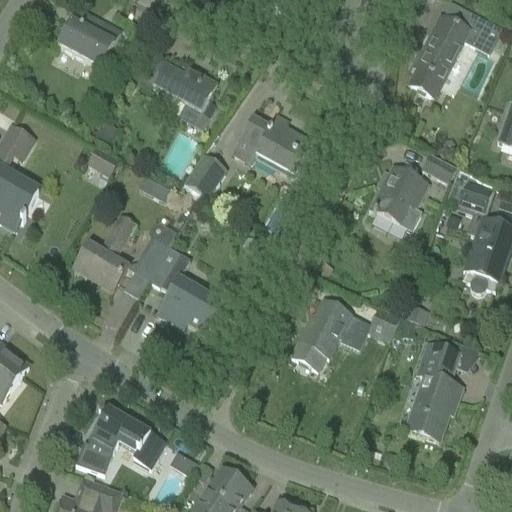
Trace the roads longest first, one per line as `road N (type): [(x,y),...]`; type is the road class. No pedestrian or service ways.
road 1 (residential): [(207,431),(370,121),(314,90)]
road 2 (unclassified): [(207,431),(261,459),(441,511)]
road 3 (residential): [(314,90),(144,0)]
road 4 (residential): [(16,511),(76,352)]
road 5 (unclassified): [(76,352),(207,431)]
road 6 (residential): [(511,384),(466,511)]
